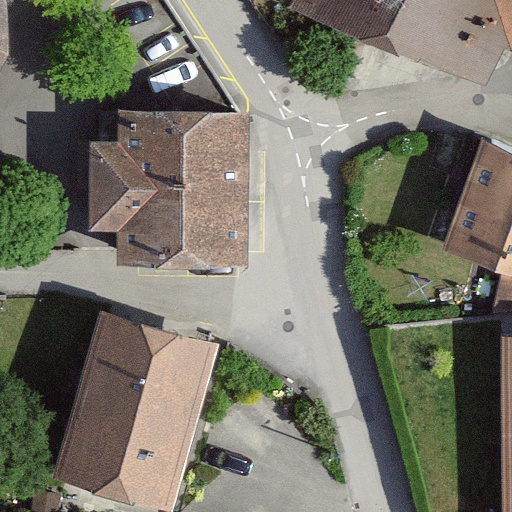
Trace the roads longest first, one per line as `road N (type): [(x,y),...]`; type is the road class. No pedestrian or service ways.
road 1 (residential): [(381,511),(281,134)]
road 2 (residential): [(511,135),(469,112),(393,106),(281,134)]
road 3 (residential): [(281,134),(212,0)]
